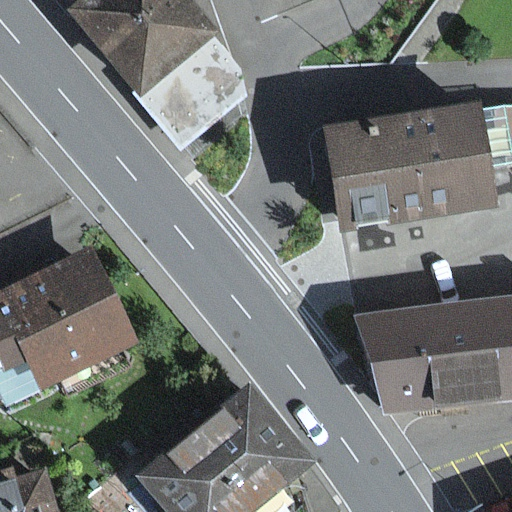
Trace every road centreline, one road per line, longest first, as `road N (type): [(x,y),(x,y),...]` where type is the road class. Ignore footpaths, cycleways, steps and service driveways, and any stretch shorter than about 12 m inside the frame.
road 1 (residential): [(208,267),(263,217),(278,192),(301,111),(396,86),(511,78)]
road 2 (primary): [(0,20),(208,267)]
road 3 (primary): [(208,267),(388,511)]
